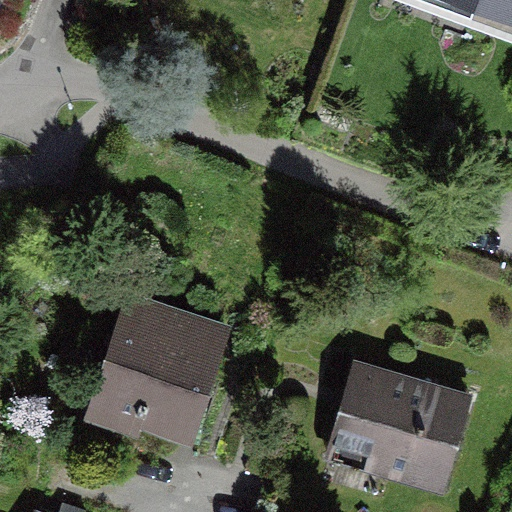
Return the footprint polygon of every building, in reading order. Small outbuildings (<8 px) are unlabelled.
[(511,0),(476,0),(474,6),(511,19),(511,0)] [(511,89),(505,87),(483,146),(511,156),(511,89)] [(134,414),(185,431),(215,341),(129,313),(102,393),(137,405),(134,414)] [(366,458),(444,480),(468,393),(357,362),(336,437),(370,446),(366,458)] [(130,441),(75,423),(66,450),(121,468),(130,441)] [(328,511),(333,492),(275,479),(267,511),(328,511)]
